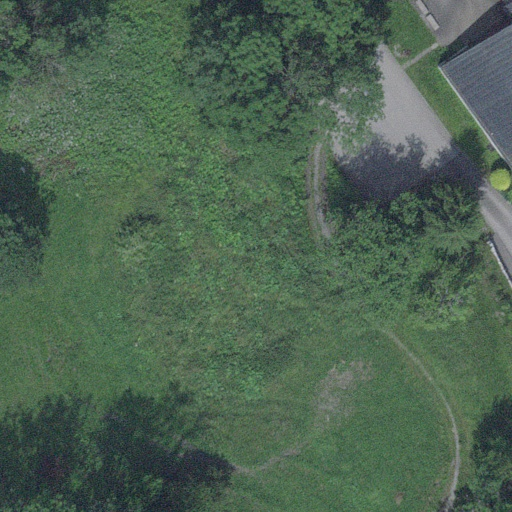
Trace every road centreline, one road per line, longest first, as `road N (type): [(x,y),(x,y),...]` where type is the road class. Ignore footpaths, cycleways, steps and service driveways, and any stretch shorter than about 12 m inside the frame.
road 1 (track): [(364,39),(335,180),(336,252),(359,302),(453,415),(461,464),(448,511)]
road 2 (residential): [(345,0),(430,133),(511,231)]
